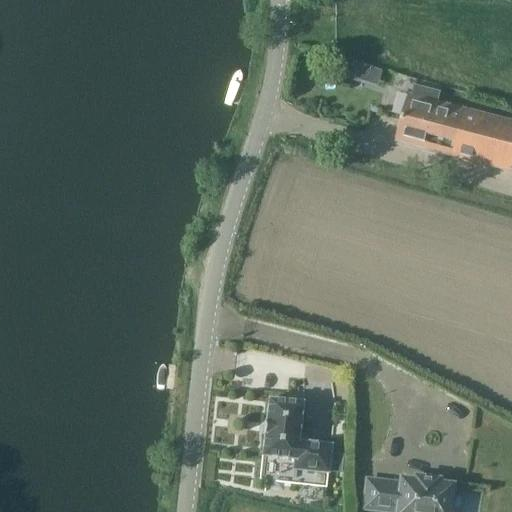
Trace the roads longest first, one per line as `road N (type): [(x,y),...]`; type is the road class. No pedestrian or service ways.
road 1 (unclassified): [(187,511),(208,318),(268,105),(281,0)]
road 2 (unknown): [(268,105),(511,192)]
